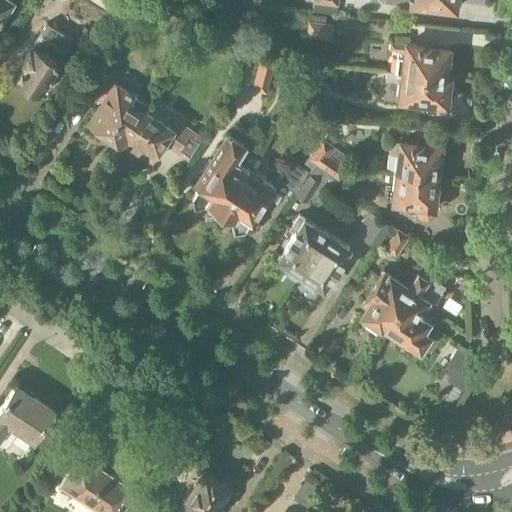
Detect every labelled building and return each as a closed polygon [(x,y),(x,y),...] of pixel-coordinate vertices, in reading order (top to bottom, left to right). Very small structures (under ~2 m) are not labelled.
[(0,0),(0,20),(12,0),(0,0)] [(336,14),(338,4),(338,0),(308,0),(309,1),(313,1),(313,11),(336,14)] [(389,0),(455,8),(456,0),(389,0)] [(333,24),(326,23),(327,16),(310,14),(309,21),(308,21),(307,35),(331,38),(333,24)] [(207,39),(215,27),(204,20),(196,33),(207,39)] [(48,22),(15,74),(22,78),(21,83),(21,85),(22,88),(24,89),(27,90),(31,88),(33,86),(40,90),(58,61),(59,61),(73,38),(48,22)] [(449,47),(404,41),(404,42),(391,41),(390,49),(398,50),(396,70),(446,76),(449,47)] [(275,59),(261,56),(252,89),(267,93),(275,59)] [(446,76),(396,70),(395,71),(387,70),(386,80),(399,82),(397,99),(446,105),(450,77),(446,76)] [(141,108),(111,89),(115,82),(99,71),(87,89),(103,100),(89,122),(122,144),(146,107),(142,105),(141,108)] [(321,86),(296,83),(294,99),(319,102),(321,86)] [(146,107),(122,144),(125,145),(125,144),(151,161),(156,153),(157,153),(164,143),(177,152),(192,129),(174,117),(170,123),(146,107)] [(222,209),(249,167),(238,160),(248,145),(231,134),(230,136),(231,136),(192,196),(194,208),(206,206),(209,201),(222,209)] [(344,152),(335,146),(323,138),(309,158),(317,164),(321,166),(329,155),(338,161),(344,152)] [(394,170),(438,175),(442,145),(398,139),(398,140),(391,140),(390,152),(396,153),(394,170)] [(347,167),(338,161),(329,155),(321,166),(317,164),(312,172),(334,187),(347,167)] [(312,172),(317,164),(309,158),(303,167),(290,159),(277,179),(295,191),(309,170),(312,172)] [(276,184),(249,167),(222,209),(235,217),(232,222),(234,233),(246,231),(252,221),(274,187),(276,184)] [(434,209),(438,175),(394,170),(392,187),(386,186),(385,196),(388,200),(390,200),(390,201),(408,203),(407,210),(420,211),(421,212),(428,213),(434,209)] [(327,185),(320,181),(309,173),(295,194),(307,201),(310,197),(317,201),(327,185)] [(377,246),(378,244),(389,226),(390,225),(370,212),(364,221),(370,225),(363,237),(377,246)] [(300,273),(328,230),(305,216),(278,258),(287,263),(286,264),(288,265),(289,269),(294,272),(298,271),(300,273)] [(398,227),(395,231),(389,226),(378,244),(384,248),(385,247),(396,254),(409,235),(398,227)] [(328,230),(300,273),(303,274),(303,278),(309,281),(312,281),(315,283),(315,282),(323,287),(350,245),(328,230)] [(411,287),(409,285),(384,268),(361,303),(365,306),(360,313),(381,327),(383,324),(385,326),(411,287)] [(411,287),(385,326),(420,349),(430,334),(423,330),(429,320),(418,313),(428,298),(419,292),(428,277),(418,271),(409,285),(411,287)] [(0,441),(7,446),(18,431),(33,442),(55,410),(16,383),(0,406),(0,441)] [(101,466),(89,458),(104,429),(87,420),(73,449),(78,452),(60,480),(80,492),(77,498),(92,508),(96,503),(110,511),(126,511),(130,506),(124,502),(134,486),(111,472),(115,466),(105,460),(101,466)] [(220,501),(230,486),(203,469),(179,508),(185,511),(215,511),(217,511),(221,505),(220,501)] [(158,511),(160,510),(163,511),(171,499),(161,493),(153,505),(153,506),(149,511),(158,511)] [(153,505),(145,500),(137,511),(149,511),(153,506),(153,505)]
